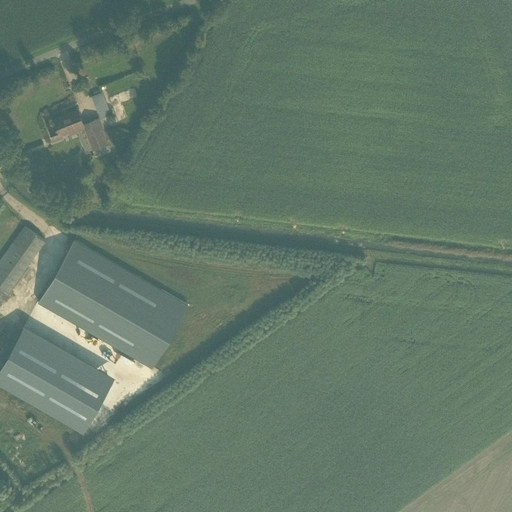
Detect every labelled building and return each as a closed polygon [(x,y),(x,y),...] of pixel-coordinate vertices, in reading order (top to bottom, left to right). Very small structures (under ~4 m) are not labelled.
[(110,113),(101,91),(90,95),(98,118),(110,113)] [(59,129),(51,132),(54,141),(64,137),(63,135),(76,129),(77,132),(83,130),(92,150),(93,150),(109,143),(110,143),(100,118),(98,118),(84,124),(78,110),(55,119),(59,129)] [(0,259),(0,301),(7,292),(43,240),(24,226),(18,235),(0,259)] [(75,239),(39,303),(47,308),(152,368),(189,304),(75,239)] [(175,341),(185,330),(181,326),(171,337),(175,341)] [(0,367),(0,377),(26,392),(38,372),(7,354),(0,367)]
